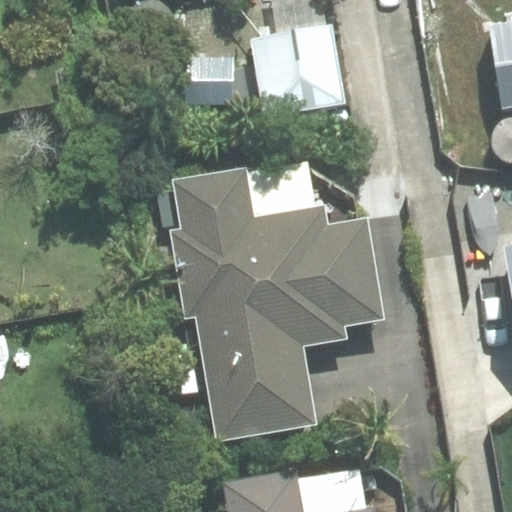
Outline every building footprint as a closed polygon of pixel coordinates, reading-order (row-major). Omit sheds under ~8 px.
[(267,0),(275,39),(247,43),(260,124),(344,109),(331,29),(321,30),(316,0),(267,0)] [(476,0),(480,25),(511,20),(511,11),(510,0),(476,0)] [(110,66),(76,73),(83,101),(115,94),(110,66)] [(177,91),(175,118),(210,120),(212,93),(177,91)] [(191,324),(214,447),(313,429),(299,352),(344,344),(342,331),(380,324),(363,226),(322,233),(318,213),(249,225),(240,175),(168,187),(178,237),(166,239),(181,325),(191,324)] [(511,250),(500,252),(511,329),(511,250)] [(221,490),(224,511),(296,511),(292,478),(221,490)] [(184,499),(184,511),(211,511),(210,498),(184,499)]
